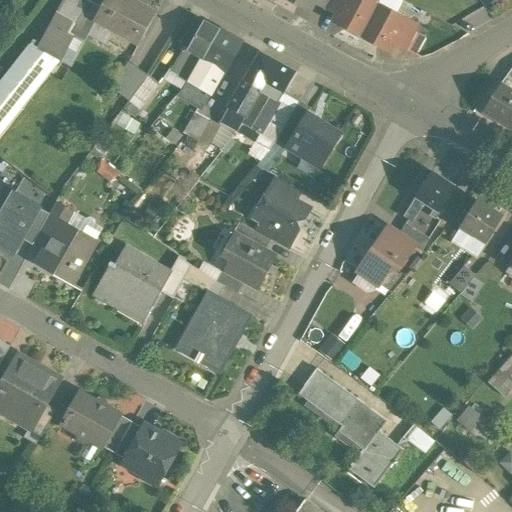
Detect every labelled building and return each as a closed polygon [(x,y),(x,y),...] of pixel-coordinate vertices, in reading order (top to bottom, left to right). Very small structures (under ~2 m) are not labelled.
[(100,8),(86,0),(64,0),(38,47),(38,49),(58,60),(59,60),(74,33),(76,29),(88,36),(96,20),(94,19),(100,8)] [(104,0),(100,8),(94,19),(96,20),(139,44),(156,14),(130,0),(104,0)] [(314,0),(290,0),(309,10),(314,2),(313,2),(314,0)] [(314,0),(313,2),(314,2),(326,8),(329,0),(314,0)] [(329,0),(326,8),(338,14),(345,0),(329,0)] [(379,4),(372,0),(345,0),(338,14),(335,21),(362,35),(379,4)] [(406,19),(379,4),(362,35),(389,50),(394,42),(406,19)] [(406,19),(394,42),(406,49),(419,26),(406,19)] [(203,21),(188,50),(202,58),(203,59),(219,30),(203,21)] [(88,36),(76,29),(74,33),(85,40),(88,36)] [(219,30),(203,59),(202,58),(196,68),(188,82),(211,94),(240,42),(219,30)] [(32,44),(0,83),(0,132),(58,60),(38,49),(38,47),(32,44)] [(276,62),(260,53),(229,108),(245,117),(260,91),(265,83),(276,62)] [(181,55),(171,72),(188,82),(196,68),(184,61),(186,58),(181,55)] [(128,62),(110,86),(129,101),(147,77),(128,62)] [(296,73),(276,62),(265,83),(284,94),(296,73)] [(147,77),(129,101),(140,109),(158,85),(147,77)] [(511,85),(504,80),(501,84),(511,90),(511,85)] [(284,94),(265,83),(260,91),(279,101),(283,94),(284,95),(284,94)] [(511,90),(501,84),(483,112),(511,130),(511,90)] [(279,101),(260,91),(245,117),(244,120),(261,129),(262,130),(268,119),(268,120),(279,101)] [(300,102),(294,98),(290,104),(296,108),(300,102)] [(229,108),(222,122),(238,130),(244,120),(245,117),(229,108)] [(197,141),(210,120),(196,113),(184,134),(197,141)] [(341,135),(307,114),(287,146),(305,158),(304,158),(314,164),(325,147),(331,151),(341,135)] [(268,120),(268,119),(262,130),(261,129),(255,140),(271,149),(283,128),(268,120)] [(455,187),(432,173),(416,197),(422,201),(419,205),(422,207),(425,203),(434,209),(430,216),(435,219),(455,187)] [(300,190),(277,177),(271,188),(294,201),(295,200),(300,190)] [(16,192),(0,183),(0,220),(15,195),(16,192)] [(271,188),(259,208),(268,212),(264,219),(293,236),(293,237),(295,238),(309,209),(295,200),(294,201),(271,188)] [(39,208),(15,195),(0,220),(0,249),(12,256),(21,239),(39,208)] [(416,197),(404,217),(410,221),(419,205),(422,201),(416,197)] [(75,211),(57,201),(50,214),(42,228),(54,235),(62,220),(68,223),(75,211)] [(493,210),(478,201),(457,234),(462,237),(463,235),(470,239),(473,235),(486,244),(503,216),(499,214),(502,210),(496,206),(493,210)] [(50,214),(39,208),(21,239),(33,245),(35,240),(42,228),(50,214)] [(293,236),(264,219),(257,232),(271,240),(286,249),(293,237),(293,236)] [(62,220),(54,235),(42,228),(35,240),(47,247),(37,264),(72,284),(97,239),(68,223),(62,220)] [(257,232),(240,223),(234,233),(265,250),(271,240),(257,232)] [(430,238),(407,223),(399,235),(414,246),(422,251),(430,238)] [(399,235),(388,228),(359,271),(380,285),(393,266),(398,258),(404,262),(414,246),(399,235)] [(234,233),(232,232),(221,252),(232,258),(226,270),(225,271),(244,281),(256,288),(266,271),(260,268),(269,252),(265,250),(234,233)] [(125,248),(115,265),(112,263),(104,277),(108,279),(101,291),(121,302),(117,310),(144,324),(161,292),(172,274),(171,273),(125,248)] [(180,257),(171,273),(172,274),(161,292),(173,299),(184,280),(192,266),(180,257)] [(208,277),(192,266),(184,280),(209,295),(209,294),(219,299),(225,287),(216,282),(208,277)] [(406,276),(393,266),(381,284),(392,292),(406,276)] [(451,285),(476,299),(487,281),(463,266),(451,285)] [(244,281),(225,271),(226,270),(223,269),(216,282),(225,287),(237,293),(244,281)] [(219,299),(209,294),(209,295),(191,327),(197,330),(188,345),(201,352),(195,363),(199,365),(200,363),(221,375),(252,317),(219,299)] [(311,342),(336,359),(347,343),(322,326),(311,342)] [(0,340),(0,363),(10,346),(0,340)] [(18,356),(0,388),(0,410),(7,414),(10,409),(32,422),(33,423),(45,403),(45,404),(59,379),(18,356)] [(511,358),(490,383),(505,396),(511,387),(511,358)] [(317,368),(299,394),(342,426),(335,436),(359,455),(348,469),(374,488),(403,450),(379,431),(387,420),(317,368)] [(95,402),(95,401),(82,393),(80,391),(61,426),(63,426),(77,433),(79,439),(84,443),(91,441),(100,446),(100,447),(101,448),(102,446),(120,415),(120,414),(119,413),(118,414),(108,408),(106,408),(95,402)] [(45,403),(33,423),(32,422),(23,437),(36,444),(56,410),(45,404),(45,403)] [(473,431),(484,417),(469,405),(458,419),(473,431)] [(120,415),(102,446),(114,453),(132,422),(120,415)] [(132,422),(114,453),(125,459),(143,428),(132,422)] [(125,459),(124,461),(142,471),(143,478),(153,483),(159,482),(179,446),(177,440),(163,433),(157,434),(157,435),(143,427),(125,459)] [(428,451),(435,440),(417,427),(409,438),(428,451)] [(321,511),(305,500),(296,511),(321,511)]
